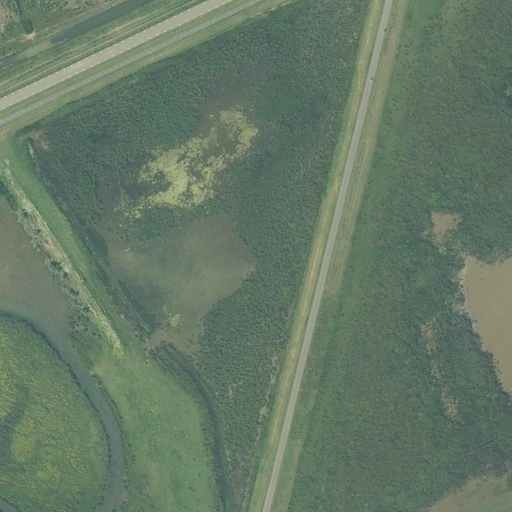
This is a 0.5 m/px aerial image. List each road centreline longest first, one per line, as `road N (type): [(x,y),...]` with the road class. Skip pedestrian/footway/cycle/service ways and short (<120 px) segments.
road 1 (unclassified): [(264,511),(388,0)]
road 2 (secondary): [(221,0),(0,107)]
